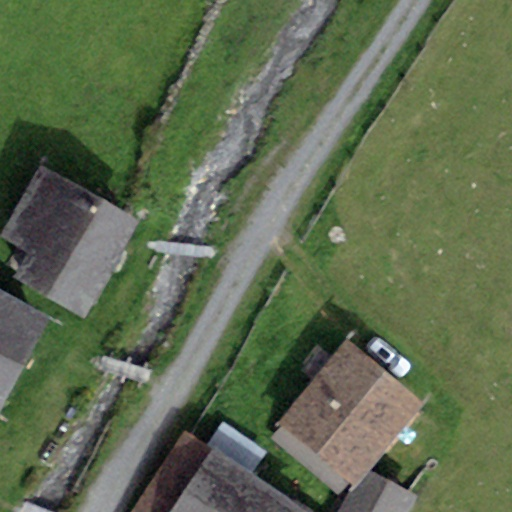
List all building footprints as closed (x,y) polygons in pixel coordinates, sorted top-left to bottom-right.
[(12,276),(86,319),(139,222),(40,166),(2,234),(28,249),(12,276)] [(0,404),(49,317),(0,289),(0,404)] [(278,424),(353,487),(367,470),(423,404),(348,341),(278,424)] [(309,511),(212,446),(209,451),(186,435),(134,511),(309,511)] [(353,487),(338,511),(408,511),(416,498),(367,470),(353,487)]
